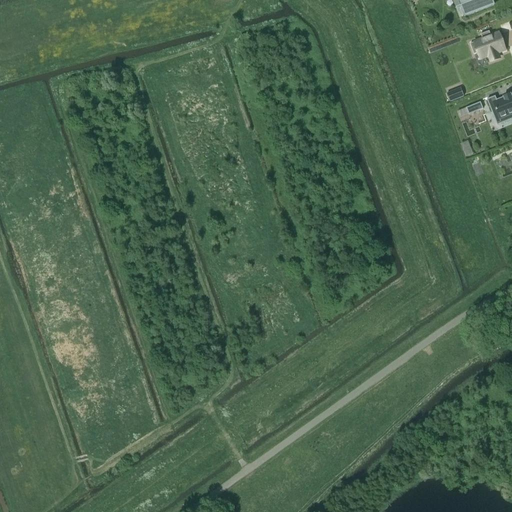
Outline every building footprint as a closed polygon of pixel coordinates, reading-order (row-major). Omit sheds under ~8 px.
[(492,0),(452,0),(455,7),(460,6),(465,17),(495,5),(492,0)] [(481,60),(489,58),(490,62),(499,59),(497,53),(505,51),(498,33),(490,36),(488,32),(480,35),(482,39),(474,42),(470,44),(474,55),(478,53),(481,60)] [(459,83),(446,87),(447,91),(460,87),(459,83)] [(447,94),(450,102),(463,97),(460,89),(447,94)] [(487,100),(492,112),(496,111),(500,119),(504,118),(509,116),(511,120),(511,119),(511,95),(511,96),(510,94),(503,97),(504,98),(497,101),(495,97),(487,100)] [(466,108),(469,116),(483,110),(480,103),(466,108)]
